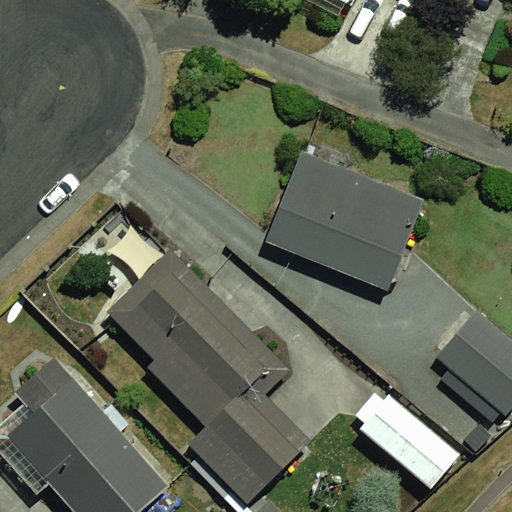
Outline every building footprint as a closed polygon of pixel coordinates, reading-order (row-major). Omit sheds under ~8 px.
[(292,149),(259,238),(387,286),(420,197),(292,149)] [(161,250),(95,318),(202,423),(184,442),(241,498),(297,441),(250,396),(280,366),(161,250)] [(511,347),(464,305),(419,355),(481,411),(511,376),(511,347)] [(54,364),(0,415),(0,453),(57,511),(130,511),(165,478),(54,364)] [(469,455),(390,388),(357,427),(436,494),(469,455)]
